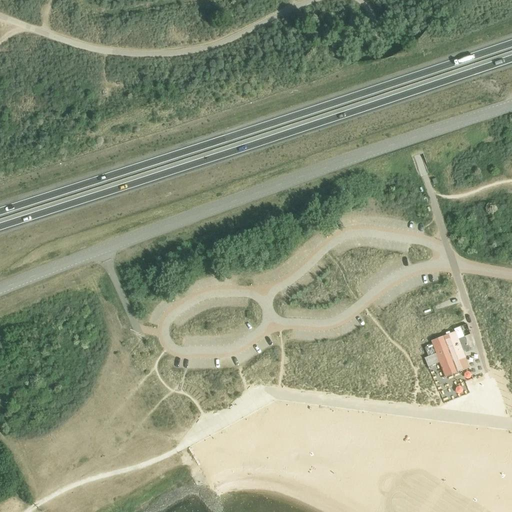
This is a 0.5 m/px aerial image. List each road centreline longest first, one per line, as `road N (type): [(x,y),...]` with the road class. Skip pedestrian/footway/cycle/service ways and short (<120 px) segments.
road 1 (unclassified): [(0,289),(511,105)]
road 2 (trunk): [(0,227),(511,59)]
road 3 (trunk): [(511,43),(0,211)]
road 4 (track): [(176,451),(71,486),(27,511)]
